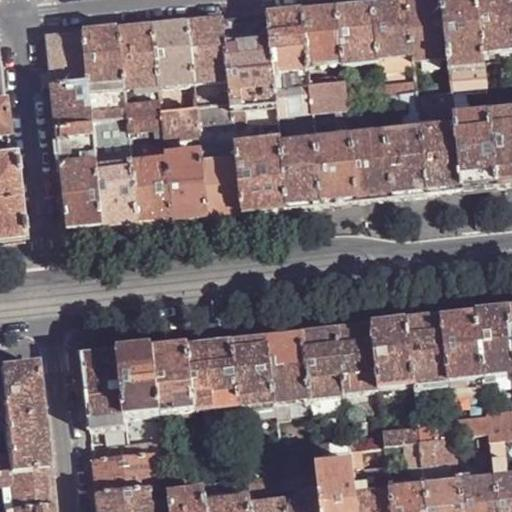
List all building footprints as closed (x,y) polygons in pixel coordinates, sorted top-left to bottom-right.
[(424,2),(409,3),(414,59),(415,63),(450,60),(443,0),(424,2)] [(443,0),(450,60),(451,73),(486,70),(485,66),(484,58),(477,0),(443,0)] [(511,0),(477,0),(484,58),(511,54),(511,0)] [(385,6),(373,7),(379,62),(414,59),(409,3),(385,6)] [(352,9),(338,10),(343,63),(344,68),(380,64),(379,62),(373,7),(352,9)] [(318,12),(303,14),(309,66),(343,63),(338,10),(318,12)] [(268,17),(275,80),(310,77),(309,66),(303,14),(282,16),(268,17)] [(242,20),(223,22),(229,84),(232,108),(233,115),(244,114),(278,110),(275,80),(268,17),(242,20)] [(204,24),(188,25),(194,87),(229,84),(223,22),(204,24)] [(163,28),(152,29),(159,91),(194,87),(188,25),(163,28)] [(133,31),(119,32),(126,94),(159,91),(152,29),(133,31)] [(104,33),(84,35),(89,87),(90,98),(126,94),(119,32),(104,33)] [(51,70),(53,91),(89,87),(84,35),(48,39),(51,70)] [(488,95),(486,70),(451,73),(454,98),(488,95)] [(451,73),(416,77),(417,85),(418,95),(419,102),(454,98),(451,73)] [(310,77),(275,80),(278,110),(279,118),(291,116),(314,115),(311,88),(310,77)] [(346,85),(311,88),(314,115),(314,116),(349,113),(348,102),(346,85)] [(418,95),(417,85),(382,89),(384,99),(418,95)] [(58,137),(94,133),(93,124),(93,116),(90,98),(89,87),(53,91),(56,117),(58,137)] [(384,107),(419,103),(419,102),(418,95),(384,99),(384,107)] [(454,98),(419,102),(419,103),(421,122),(456,118),(454,98)] [(196,99),(161,102),(161,105),(162,115),(197,112),(196,99)] [(130,134),(164,131),(162,115),(161,105),(128,108),(128,112),(129,121),(130,134)] [(232,108),(197,112),(200,142),(202,155),(203,166),(238,162),(236,146),(235,133),(233,115),(232,108)] [(129,121),(128,112),(93,116),(93,124),(129,121)] [(197,112),(162,115),(164,131),(165,145),(200,142),(197,112)] [(244,114),(233,115),(235,133),(245,132),(244,127),(245,127),(244,114)] [(511,189),(511,115),(491,118),(499,190),(511,189)] [(291,116),(279,118),(280,124),(282,142),(282,149),(294,147),(291,116)] [(491,118),(456,122),(457,130),(464,194),(486,192),(499,190),(491,118)] [(96,145),(131,142),(130,134),(129,121),(93,124),(94,133),(96,145)] [(341,142),(352,141),(350,125),(339,126),(341,142)] [(464,194),(457,130),(422,133),(429,198),(452,196),(464,194)] [(62,173),(98,169),(96,145),(94,133),(58,137),(62,173)] [(429,198),(422,133),(388,137),(394,202),(415,200),(429,198)] [(388,137),(352,141),(359,206),(383,203),(394,202),(388,137)] [(134,168),(159,165),(157,139),(131,142),(134,168)] [(359,206),(352,141),(341,142),(317,144),(324,209),(332,208),(359,206)] [(250,217),(289,213),(282,149),(282,142),(261,144),(236,146),(238,162),(244,218),(250,217)] [(324,209),(317,144),(294,147),(282,149),(289,213),(297,212),(324,209)] [(202,155),(167,159),(168,164),(174,226),(181,225),(209,222),(203,166),(202,155)] [(0,158),(0,244),(20,242),(11,166),(10,157),(0,158)] [(238,162),(203,166),(209,222),(239,219),(244,218),(238,162)] [(174,226),(168,164),(159,165),(134,168),(140,229),(167,226),(174,226)] [(134,168),(98,172),(105,233),(131,231),(140,229),(134,168)] [(92,234),(105,233),(98,172),(98,169),(62,173),(69,237),(92,234)] [(487,315),(476,317),(484,381),(495,381),(511,378),(511,330),(510,313),(487,315)] [(449,319),(442,320),(449,385),(484,381),(476,317),(449,319)] [(407,324),(414,389),(434,387),(449,385),(442,320),(420,323),(407,324)] [(383,327),(372,328),(380,393),(414,389),(407,324),(383,327)] [(344,331),(337,332),(344,397),(380,393),(372,328),(344,331)] [(308,335),(302,336),(310,400),(344,397),(337,332),(308,335)] [(268,339),(275,404),(290,403),(310,400),(302,336),(280,338),(268,339)] [(250,341),(233,343),(240,408),(275,404),(268,339),(250,341)] [(188,348),(195,413),(240,408),(233,343),(204,346),(188,348)] [(153,352),(160,417),(172,415),(195,413),(188,348),(165,351),(153,352)] [(131,354),(117,356),(125,421),(160,417),(153,352),(131,354)] [(91,435),(126,431),(125,421),(117,356),(97,358),(83,360),(91,435)] [(14,367),(0,368),(0,396),(2,414),(38,410),(33,365),(14,367)] [(511,378),(495,381),(497,392),(511,390),(511,378)] [(486,394),(484,381),(449,385),(450,398),(486,394)] [(419,429),(438,427),(434,387),(414,389),(416,403),(419,429)] [(380,393),(382,407),(416,403),(414,389),(380,393)] [(344,397),(310,400),(313,425),(325,423),(323,412),(346,410),(344,397)] [(290,403),(275,404),(277,420),(292,418),(290,403)] [(38,410),(2,414),(3,419),(4,428),(7,459),(8,474),(44,470),(41,437),(38,410)] [(511,412),(488,415),(489,420),(491,438),(492,446),(511,443),(511,412)] [(195,413),(172,415),(173,429),(196,427),(195,413)] [(489,420),(454,424),(454,426),(456,442),(491,438),(489,420)] [(456,442),(454,426),(438,427),(419,429),(419,430),(421,446),(456,442)] [(421,446),(419,430),(385,434),(386,443),(386,450),(407,447),(421,446)] [(350,441),(352,454),(359,452),(358,440),(350,441)] [(421,446),(424,469),(452,466),(459,466),(456,442),(421,446)] [(163,443),(129,447),(129,448),(130,459),(154,456),(165,455),(163,443)] [(511,443),(492,446),(494,465),(508,464),(511,463),(511,443)] [(315,446),(317,457),(330,456),(329,445),(315,446)] [(421,446),(407,447),(408,457),(410,478),(416,483),(417,490),(427,490),(424,469),(421,446)] [(388,459),(408,457),(407,447),(386,450),(388,459)] [(130,459),(129,448),(93,452),(94,463),(130,459)] [(388,459),(386,450),(378,450),(359,452),(352,454),(353,463),(388,459)] [(97,485),(98,499),(152,492),(159,491),(154,456),(130,459),(94,463),(97,485)] [(0,474),(8,474),(7,459),(0,459),(0,474)] [(238,483),(249,482),(246,461),(236,462),(238,483)] [(173,466),(174,475),(196,472),(195,464),(173,466)] [(353,464),(318,467),(319,474),(320,487),(322,499),(323,511),(358,511),(354,474),(353,464)] [(510,481),(508,464),(494,465),(496,482),(510,481)] [(461,486),(459,466),(452,466),(454,487),(461,486)] [(44,470),(8,474),(10,490),(12,511),(16,511),(48,508),(46,486),(44,470)] [(213,470),(201,471),(202,472),(204,487),(214,486),(213,470)] [(394,511),(392,493),(389,471),(354,474),(358,511),(394,511)] [(8,474),(0,474),(0,490),(10,490),(8,474)] [(284,478),(285,491),(299,489),(320,487),(319,474),(284,478)] [(273,479),(274,492),(285,491),(284,478),(273,479)] [(511,511),(511,480),(510,481),(496,482),(499,511),(511,511)] [(259,481),(249,482),(250,494),(260,493),(259,481)] [(499,511),(496,482),(461,486),(464,511),(499,511)] [(464,511),(461,486),(454,487),(427,490),(429,511),(464,511)] [(322,499),(320,487),(299,489),(301,501),(322,499)] [(12,511),(10,490),(0,490),(0,491),(2,511),(12,511)] [(429,511),(427,490),(417,490),(392,493),(394,511),(429,511)] [(99,511),(153,511),(152,492),(98,499),(99,511)] [(266,505),(264,492),(260,493),(250,494),(251,501),(252,507),(266,505)] [(206,511),(206,507),(205,493),(170,497),(171,511),(206,511)] [(323,511),(322,499),(301,501),(287,502),(287,511),(323,511)] [(252,511),(252,507),(251,501),(206,507),(206,511),(252,511)] [(287,511),(287,502),(266,505),(252,507),(252,511),(287,511)]
